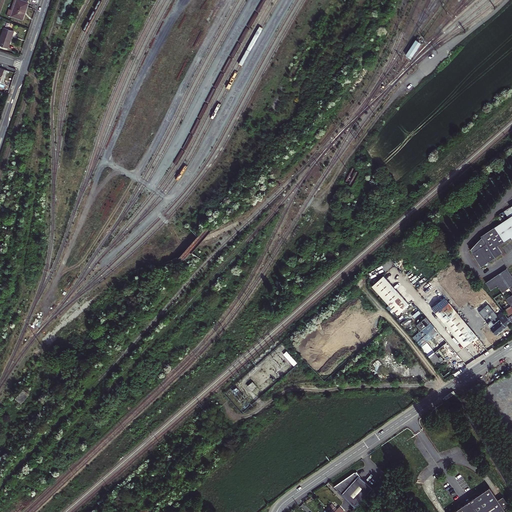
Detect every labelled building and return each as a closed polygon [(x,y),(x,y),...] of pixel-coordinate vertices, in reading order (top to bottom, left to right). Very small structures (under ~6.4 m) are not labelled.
[(28,0),(16,0),(13,11),(9,9),(6,16),(11,17),(12,16),(22,20),(25,12),(28,2),(28,0)] [(11,40),(14,31),(4,28),(0,39),(0,45),(8,48),(11,40)] [(417,40),(407,55),(412,59),(422,44),(417,40)] [(2,69),(0,68),(0,78),(1,79),(5,80),(8,71),(2,69)] [(511,232),(511,216),(511,214),(503,219),(511,232)] [(503,218),(496,223),(505,238),(511,233),(511,232),(503,219),(503,218)] [(489,228),(498,242),(505,238),(496,223),(493,225),(492,224),(488,226),(489,227),(489,228)] [(482,232),(483,233),(487,239),(496,253),(502,249),(498,242),(489,228),(482,232)] [(472,245),(474,248),(480,244),(487,239),(483,233),(481,234),(478,237),(478,238),(472,245)] [(487,239),(480,244),(489,258),(496,253),(487,239)] [(473,249),(482,263),(485,261),(488,262),(488,259),(489,258),(480,244),(474,248),(473,249)] [(486,281),(491,287),(498,283),(511,273),(511,272),(508,266),(486,281)] [(511,273),(498,283),(502,289),(509,285),(511,283),(511,273)] [(384,276),(372,286),(396,315),(409,304),(384,276)] [(477,337),(444,298),(432,307),(463,348),(469,343),(477,337)] [(480,311),(498,333),(503,328),(508,324),(499,314),(490,303),(480,311)] [(503,309),(504,310),(508,315),(511,312),(511,303),(503,309)] [(511,319),(508,315),(504,310),(499,314),(508,324),(511,321),(511,319)] [(418,324),(422,330),(414,337),(418,342),(428,334),(426,331),(429,329),(432,333),(436,329),(427,317),(418,324)] [(428,341),(422,346),(430,357),(436,352),(428,341)] [(247,386),(251,391),(257,386),(252,381),(247,386)] [(16,398),(21,403),(29,394),(24,389),(16,398)] [(355,473),(334,487),(356,507),(372,489),(362,479),(355,473)] [(506,511),(505,509),(509,506),(503,497),(501,498),(498,500),(490,487),(467,503),(453,511),(506,511)]
